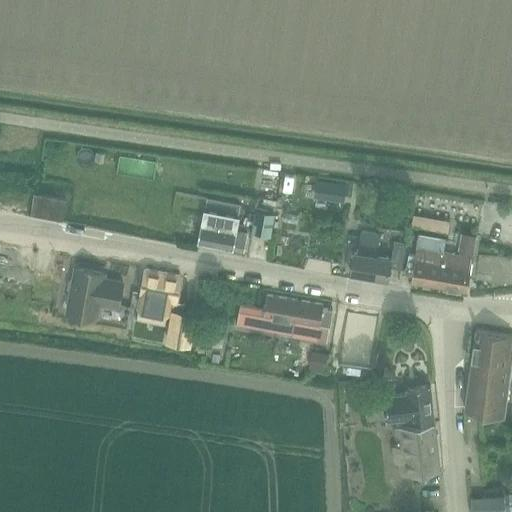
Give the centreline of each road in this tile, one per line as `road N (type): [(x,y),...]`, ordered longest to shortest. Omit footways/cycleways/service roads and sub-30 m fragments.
road 1 (tertiary): [(444,308),(0,227)]
road 2 (unclassified): [(456,511),(444,308)]
